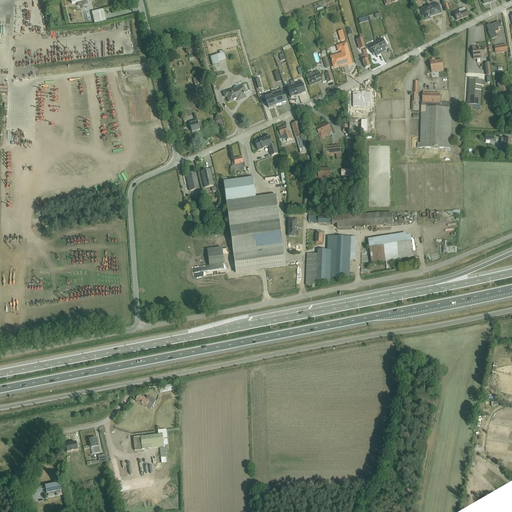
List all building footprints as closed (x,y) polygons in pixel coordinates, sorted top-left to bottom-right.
[(70,0),(72,5),(77,4),(78,8),(88,6),(87,2),(92,0),(91,0),(70,0)] [(438,4),(421,9),(424,21),(430,19),(429,17),(441,13),(438,4)] [(458,11),(454,13),(457,21),(468,17),(465,8),(464,8),(459,10),(458,11)] [(103,10),(91,13),(94,25),(106,22),(103,10)] [(490,25),(487,26),(489,32),(488,32),(491,40),(497,37),(495,33),(499,31),(498,28),(500,27),(498,23),(490,26),(490,25)] [(361,39),(356,40),(359,50),(366,48),(362,34),(359,35),(361,39)] [(376,43),(381,54),(386,51),(385,49),(387,48),(383,39),(376,43)] [(341,53),(331,56),(333,63),(334,64),(335,64),(336,67),(343,65),(343,66),(350,64),(351,64),(351,63),(346,43),(336,46),(338,52),(341,52),(341,53)] [(381,54),(376,43),(369,46),(373,55),(375,54),(377,56),(381,54)] [(476,47),(472,48),(474,60),(486,59),(484,48),(476,49),(476,47)] [(197,48),(187,51),(189,57),(199,54),(197,48)] [(364,57),(361,59),(365,68),(371,66),(368,59),(369,59),(366,50),(363,51),(364,57)] [(220,54),(210,57),(213,66),(219,64),(219,62),(226,60),(223,51),(219,52),(220,54)] [(435,60),(430,60),(432,73),(444,71),(442,60),(435,61),(435,60)] [(313,72),(305,76),(310,85),(323,80),(319,71),(314,74),(313,72)] [(331,73),(325,74),(328,83),(334,81),(331,73)] [(469,80),(468,109),(473,109),(473,105),(481,106),(482,80),(469,80)] [(295,84),(299,96),(303,95),(302,95),(306,93),(302,82),(295,84)] [(507,82),(497,84),(499,94),(509,92),(507,82)] [(299,96),(295,84),(287,87),(291,98),(295,97),(295,98),(299,96)] [(372,84),(363,86),(365,97),(366,113),(375,113),(374,96),(372,84)] [(234,89),(223,93),(225,98),(227,97),(229,102),(240,98),(241,100),(245,98),(244,94),(246,93),(244,86),(238,87),(237,86),(234,87),(234,89)] [(269,97),(265,98),(269,109),(273,107),(274,107),(277,106),(272,93),(268,95),(269,97)] [(420,144),(420,148),(450,149),(452,108),(451,108),(452,104),(442,103),(442,95),(440,95),(441,94),(423,93),(422,103),(421,103),(421,106),(420,144)] [(350,104),(348,104),(349,118),(350,118),(350,132),(358,133),(363,133),(364,140),(375,139),(374,120),(367,120),(364,120),(364,119),(352,120),(352,118),(353,117),(353,114),(351,114),(350,109),(354,108),(354,106),(357,105),(357,104),(360,104),(359,96),(349,97),(350,104)] [(196,122),(189,124),(192,132),(200,130),(197,122),(199,121),(197,115),(194,116),(196,122)] [(299,122),(292,124),(301,154),(306,153),(305,145),(299,122)] [(328,123),(316,129),(317,130),(316,132),(317,134),(319,134),(320,136),(319,136),(321,141),(326,138),(325,137),(330,135),(330,134),(332,133),(328,123)] [(279,132),(277,133),(280,141),(282,140),(283,141),(286,140),(287,142),(293,140),(289,131),(287,132),(286,127),(279,130),(279,132)] [(483,134),(483,140),(495,141),(495,134),(491,134),(491,133),(489,132),(489,133),(487,133),(487,134),(483,134)] [(261,140),(255,142),(258,152),(264,149),(265,150),(267,149),(267,148),(268,148),(271,157),(278,154),(275,145),(273,145),(270,136),(265,138),(265,140),(261,141),(261,140)] [(511,139),(501,138),(500,145),(504,146),(503,150),(508,151),(508,147),(511,147),(511,146),(511,139)] [(340,146),(323,147),(324,157),(336,155),(337,159),(342,158),(341,152),(343,152),(342,149),(341,150),(340,146)] [(241,158),(233,159),(235,165),(238,165),(238,169),(237,170),(238,172),(244,171),(244,168),(245,167),(244,163),(243,163),(241,158)] [(318,170),(314,170),(314,180),(332,180),(332,169),(318,169),(318,170)] [(210,170),(201,172),(205,188),(214,186),(210,170)] [(195,173),(186,175),(190,191),(199,190),(195,173)] [(226,202),(256,198),(254,178),(223,182),(226,202)] [(256,198),(226,202),(232,253),(283,246),(277,195),(256,198)] [(309,216),(309,220),(310,223),(314,223),(315,224),(318,224),(318,225),(337,225),(337,229),(363,228),(393,227),(392,214),(371,214),(332,216),(332,217),(319,217),(309,216)] [(297,220),(288,220),(288,237),(298,237),(298,232),(297,232),(297,220)] [(397,235),(368,240),(371,264),(386,262),(386,269),(391,269),(390,261),(396,260),(397,260),(400,259),(400,260),(409,259),(409,258),(414,257),(411,236),(408,236),(407,233),(397,235)] [(307,254),(306,286),(311,286),(318,284),(318,282),(325,282),(330,282),(330,278),(342,278),(349,277),(350,261),(356,262),(356,238),(328,237),(327,250),(318,250),(318,255),(307,254)] [(222,247),(207,249),(209,267),(224,265),(222,247)] [(284,248),(233,255),(235,274),(286,267),(284,248)] [(0,299),(0,308),(0,309),(18,305),(16,297),(0,299)] [(176,384),(159,387),(160,393),(177,390),(176,384)] [(139,396),(135,401),(150,410),(155,401),(147,396),(146,398),(144,397),(143,398),(139,396)] [(140,437),(142,450),(159,448),(165,447),(165,446),(168,445),(166,428),(162,428),(157,429),(158,435),(140,437)] [(142,450),(140,437),(133,438),(135,451),(142,450)] [(94,448),(96,453),(96,454),(100,453),(99,446),(98,446),(97,438),(89,440),(91,449),(94,448)] [(165,447),(159,448),(160,449),(162,464),(167,463),(165,447)] [(105,455),(98,456),(99,463),(106,462),(105,455)] [(45,486),(45,490),(46,494),(48,494),(48,495),(56,493),(57,497),(62,496),(59,483),(45,486)]
